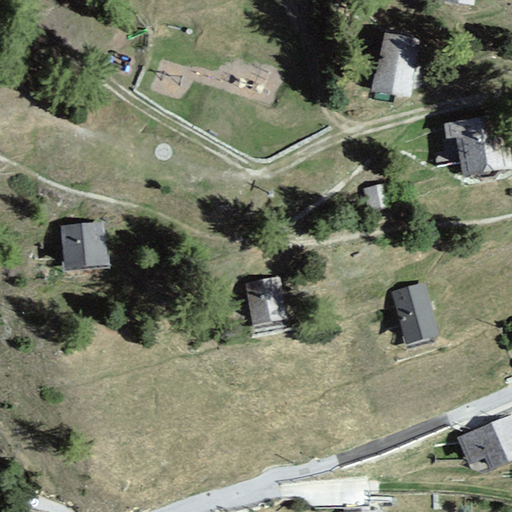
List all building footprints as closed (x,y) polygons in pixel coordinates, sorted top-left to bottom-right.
[(454,0),(412,0),(411,6),(451,14),(454,0)] [(400,47),(355,30),(348,90),(379,102),(400,47)] [(474,123),(415,127),(418,181),(478,177),(474,123)] [(365,187),(339,186),(338,210),(364,211),(365,187)] [(57,217),(0,216),(0,268),(57,269),(57,217)] [(110,264),(105,217),(61,222),(66,268),(110,264)] [(257,281),(211,284),(215,331),(260,328),(257,281)] [(405,288),(368,298),(382,349),(418,339),(405,288)] [(511,323),(490,330),(500,359),(511,355),(511,323)] [(474,472),(511,458),(511,412),(459,433),(474,472)]
